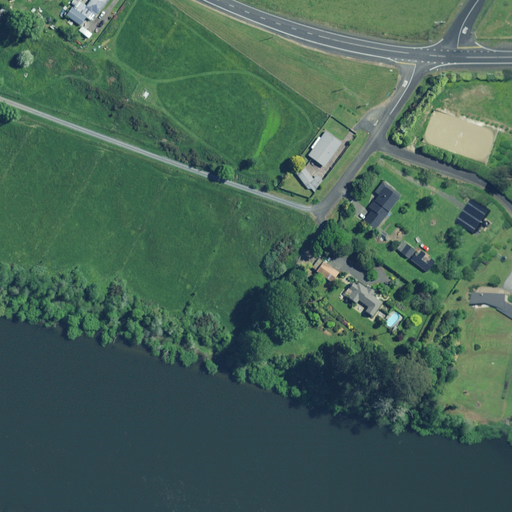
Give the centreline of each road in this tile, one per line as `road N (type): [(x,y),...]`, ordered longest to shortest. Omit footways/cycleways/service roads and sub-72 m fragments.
road 1 (tertiary): [(416,53),(323,37),(219,0)]
road 2 (unclassified): [(319,211),(407,86),(416,53)]
road 3 (unknown): [(372,136),(485,182),(511,205)]
